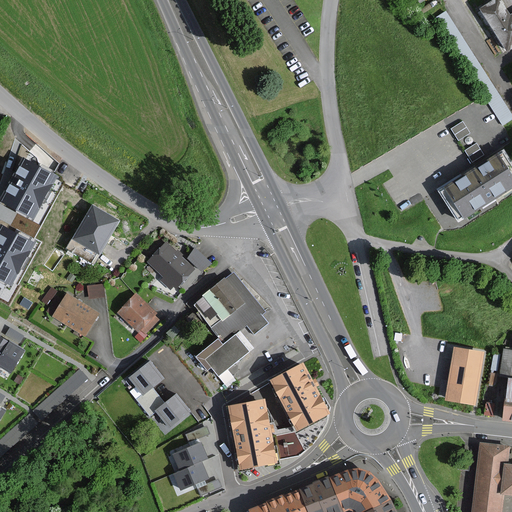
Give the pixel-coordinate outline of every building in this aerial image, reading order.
[(511,15),(510,16),(499,0),(496,0),(482,9),(507,49),(511,46),(511,15)] [(511,117),(511,113),(449,8),(438,14),(503,123),(511,117)] [(467,175),(446,188),(464,216),(511,186),(511,176),(498,155),(471,172),(467,175)] [(55,176),(24,159),(1,200),(32,217),(55,176)] [(118,221),(93,206),(74,239),(99,253),(118,221)] [(33,243),(2,226),(0,230),(0,277),(10,283),(33,243)] [(193,269),(166,243),(148,262),(164,277),(162,280),(170,288),(173,285),(175,287),(193,269)] [(201,270),(211,260),(195,245),(185,254),(201,270)] [(230,271),(187,306),(219,344),(236,330),(243,325),(252,335),(267,323),(260,315),(265,312),(230,271)] [(89,295),(106,293),(104,282),(88,283),(89,295)] [(77,300),(67,294),(54,316),(85,335),(98,313),(77,300)] [(146,333),(158,320),(154,315),(156,313),(149,307),(136,294),(119,312),(139,331),(141,328),(146,333)] [(251,349),(236,330),(219,344),(199,358),(214,377),(251,349)] [(10,342),(4,338),(0,336),(0,364),(11,371),(24,350),(17,346),(10,342)] [(483,353),(455,348),(446,399),(474,404),(479,378),(483,353)] [(511,351),(504,350),(501,376),(509,377),(509,381),(507,398),(504,418),(511,419),(511,351)] [(162,379),(150,363),(131,378),(143,393),(162,379)] [(313,385),(302,364),(271,381),(298,430),(329,413),(313,385)] [(90,378),(81,368),(34,410),(43,420),(90,378)] [(189,411),(176,395),(157,410),(169,426),(189,411)] [(270,429),(264,400),(229,406),(241,469),(276,463),(270,429)] [(0,458),(40,423),(31,413),(0,440),(0,458)] [(280,456),(299,453),(297,439),(278,441),(280,456)] [(182,489),(208,477),(201,462),(208,459),(201,443),(174,455),(181,471),(175,473),(182,489)] [(511,465),(507,465),(509,447),(480,443),(480,448),(471,511),(501,511),(503,495),(511,495),(511,465)] [(396,511),(390,500),(378,479),(370,471),(358,469),(348,470),(330,476),(313,483),(314,484),(299,490),(288,494),(266,503),(267,504),(250,510),(251,511),(343,511),(343,510),(349,508),(354,510),(355,511),(396,511)]
